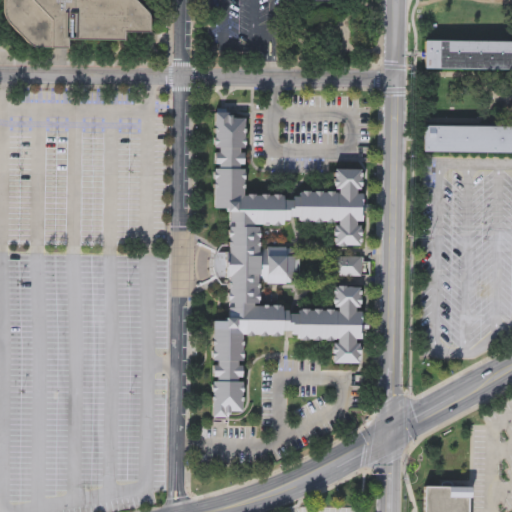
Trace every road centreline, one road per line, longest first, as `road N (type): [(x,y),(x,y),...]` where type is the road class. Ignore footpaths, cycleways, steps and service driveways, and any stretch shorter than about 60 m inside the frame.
road 1 (residential): [(181,77),(175,511)]
road 2 (tertiary): [(395,82),(390,433)]
road 3 (residential): [(395,82),(181,77)]
road 4 (tertiary): [(390,433),(292,482),(198,511)]
road 5 (residential): [(181,77),(0,73)]
road 6 (tertiary): [(511,365),(390,433)]
